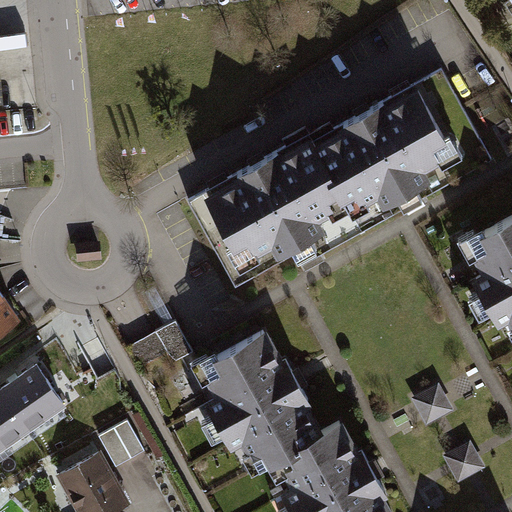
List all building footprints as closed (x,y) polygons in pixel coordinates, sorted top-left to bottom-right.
[(438,77),(330,129),(369,210),(477,158),(438,77)] [(198,192),(237,273),(369,210),(330,129),(198,192)] [(511,324),(511,209),(462,240),(485,278),(472,285),(500,331),(511,324)] [(99,243),(71,245),(72,260),(100,258),(99,243)] [(0,280),(0,324),(21,311),(0,280)] [(174,354),(194,344),(180,314),(159,324),(174,354)] [(279,321),(192,366),(248,476),(267,466),(335,431),(279,321)] [(41,344),(0,369),(0,451),(78,405),(41,344)] [(439,385),(412,399),(418,411),(426,424),(440,417),(452,411),(445,396),(439,385)] [(114,459),(147,446),(134,413),(101,426),(114,459)] [(401,511),(355,421),(267,466),(291,511),(401,511)] [(458,449),(445,456),(452,468),(458,480),(472,473),(484,467),(477,454),(471,442),(458,449)] [(78,511),(110,511),(126,504),(100,455),(60,476),(78,511)]
